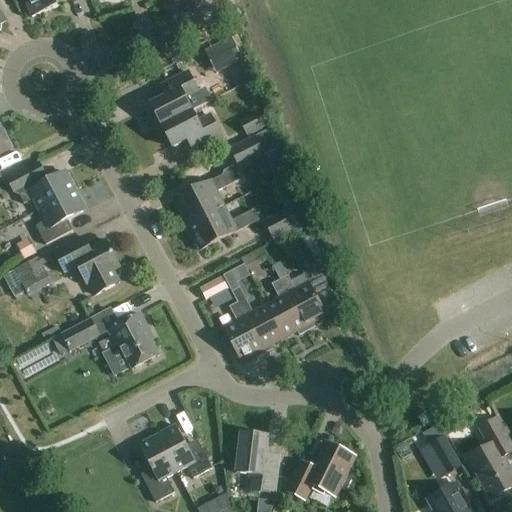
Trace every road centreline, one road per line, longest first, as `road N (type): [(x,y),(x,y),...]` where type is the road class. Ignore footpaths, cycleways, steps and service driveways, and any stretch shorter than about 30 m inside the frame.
road 1 (residential): [(214,366),(71,101)]
road 2 (residential): [(390,511),(374,443),(358,420),(314,398),(244,396),(223,385),(214,366)]
road 3 (residential): [(76,74),(51,48),(28,51),(13,68),(12,91),(26,109),(49,114),(71,101)]
road 4 (residential): [(76,74),(220,0)]
road 5 (residential): [(103,423),(214,366)]
